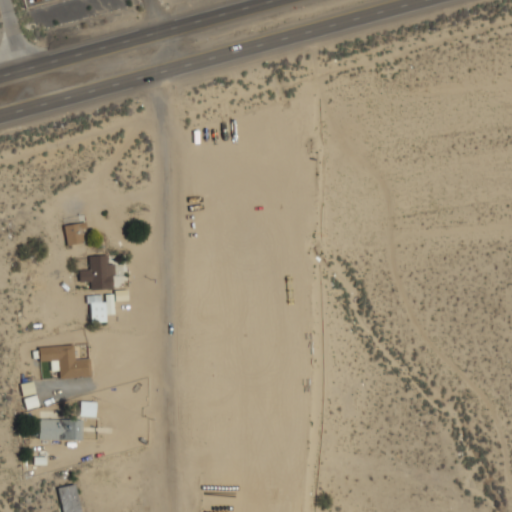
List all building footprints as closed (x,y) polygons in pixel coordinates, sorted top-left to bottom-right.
[(82,223),(63,225),(65,245),(84,243),(82,223)] [(78,270),(78,282),(89,282),(90,290),(113,289),(112,264),(107,264),(107,255),(88,256),(88,270),(78,270)] [(105,295),(98,295),(98,302),(89,302),(90,322),(106,322),(105,295)] [(90,377),(89,358),(74,359),(73,345),(38,347),(38,361),(49,361),(50,371),(58,370),(58,378),(90,377)] [(82,420),(38,419),(38,439),(81,440),(82,420)] [(56,488),(61,511),(79,511),(73,484),(56,488)]
